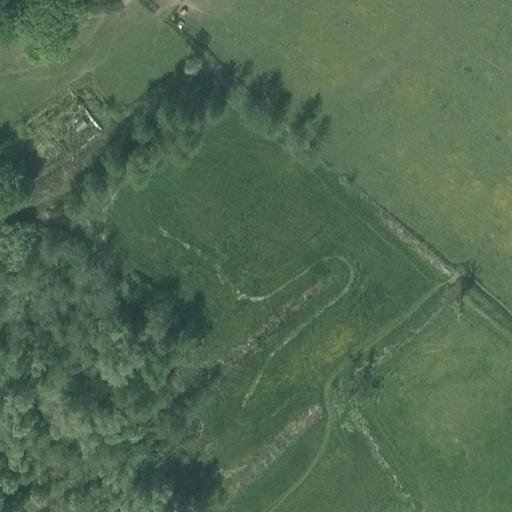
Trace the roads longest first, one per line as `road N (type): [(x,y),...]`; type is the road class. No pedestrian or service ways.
road 1 (track): [(444,280),(437,286),(217,97),(193,93)]
road 2 (track): [(0,240),(60,202),(193,93)]
